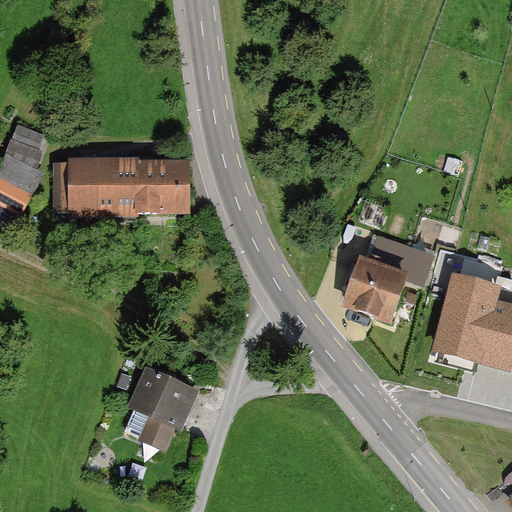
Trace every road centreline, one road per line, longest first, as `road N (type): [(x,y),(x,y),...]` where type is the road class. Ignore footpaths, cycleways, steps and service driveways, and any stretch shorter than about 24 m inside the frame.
road 1 (secondary): [(364,397),(284,299),(255,246),(216,126),(199,0)]
road 2 (track): [(0,243),(130,303),(183,338),(235,391)]
road 3 (track): [(284,299),(268,310),(235,391),(203,511)]
road 4 (residential): [(511,423),(364,397)]
road 5 (secondary): [(459,511),(364,397)]
road 6 (residential): [(364,397),(235,391)]
